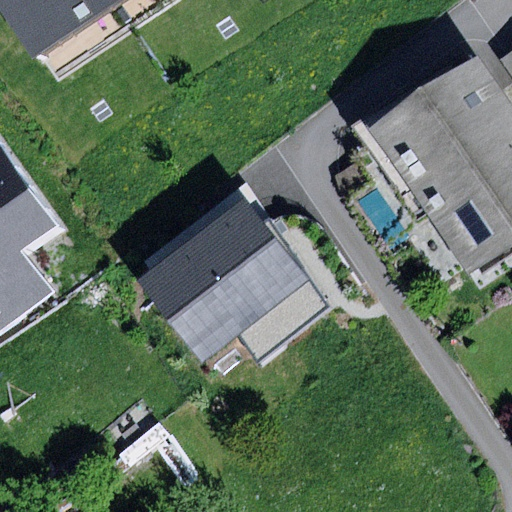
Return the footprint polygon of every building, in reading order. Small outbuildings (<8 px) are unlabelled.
[(0,0),(0,4),(52,84),(179,0),(0,0)] [(367,129),(468,278),(511,248),(511,105),(478,55),(367,129)] [(511,76),(511,56),(503,63),(511,76)] [(65,228),(0,137),(0,331),(55,292),(28,255),(65,228)] [(253,191),(138,279),(204,366),(243,337),(260,359),(336,301),(253,191)] [(161,424),(120,455),(132,470),(173,439),(161,424)] [(13,511),(0,497),(0,511),(13,511)]
